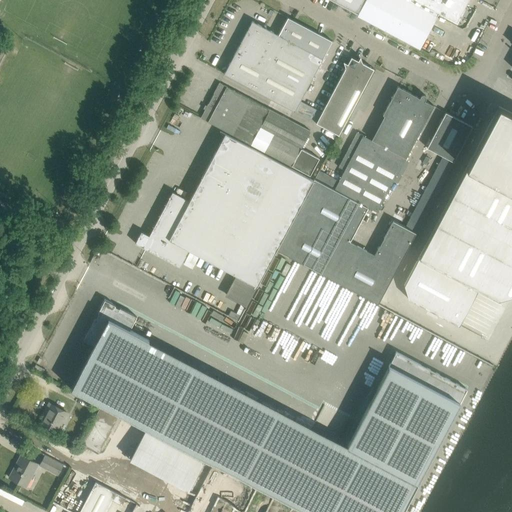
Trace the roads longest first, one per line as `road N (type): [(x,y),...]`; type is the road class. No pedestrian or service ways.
road 1 (unclassified): [(0,392),(212,0)]
road 2 (unclassified): [(277,0),(445,86),(467,88),(511,20)]
road 3 (unclassified): [(161,511),(0,426)]
